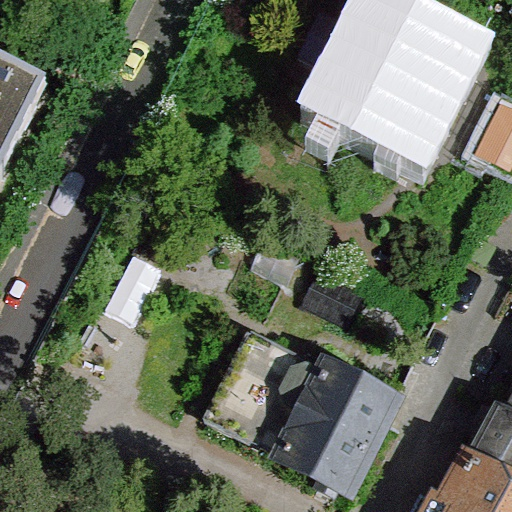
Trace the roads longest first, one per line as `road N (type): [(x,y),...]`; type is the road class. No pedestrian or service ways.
road 1 (residential): [(0,355),(177,0)]
road 2 (residential): [(378,511),(511,242)]
